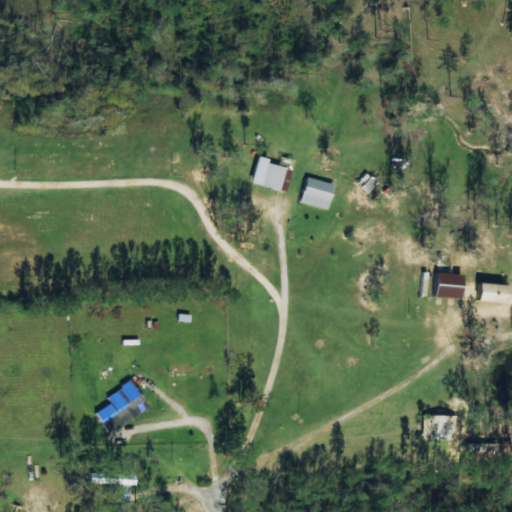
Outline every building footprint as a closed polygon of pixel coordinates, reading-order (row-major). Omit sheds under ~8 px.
[(283,192),(291,159),(277,156),(275,165),(265,162),(266,158),(255,155),(248,183),(283,192)] [(298,203),(326,208),(330,182),(302,178),(298,203)] [(432,296),(471,299),(472,282),(459,281),(459,274),(448,273),(449,261),(435,260),(432,296)] [(500,284),(475,283),(475,302),(499,303),(500,284)] [(105,431),(146,406),(129,379),(103,395),(107,402),(93,411),(105,431)] [(452,440),(452,407),(430,407),(430,414),(421,414),(420,439),(452,440)]
